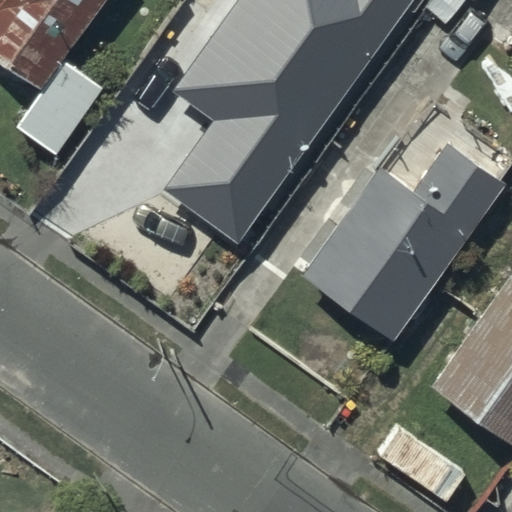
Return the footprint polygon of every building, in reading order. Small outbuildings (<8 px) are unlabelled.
[(0,0),(0,64),(37,88),(94,0),(0,0)] [(232,0),(176,79),(214,106),(159,184),(233,235),(399,0),(232,0)] [(374,168),(297,279),(388,343),(498,185),(444,147),(411,194),(374,168)] [(511,280),(505,276),(427,388),(511,446),(511,280)] [(460,469),(397,426),(374,460),(436,503),(460,469)]
